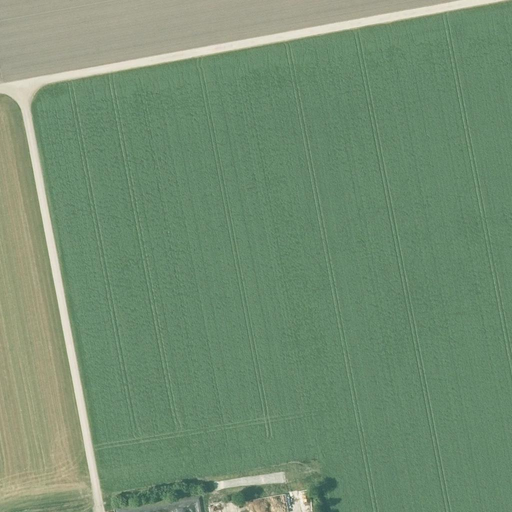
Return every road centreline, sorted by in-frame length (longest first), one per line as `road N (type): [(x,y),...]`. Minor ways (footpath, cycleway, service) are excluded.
road 1 (track): [(0,89),(490,0)]
road 2 (unknown): [(17,86),(33,121),(107,511)]
